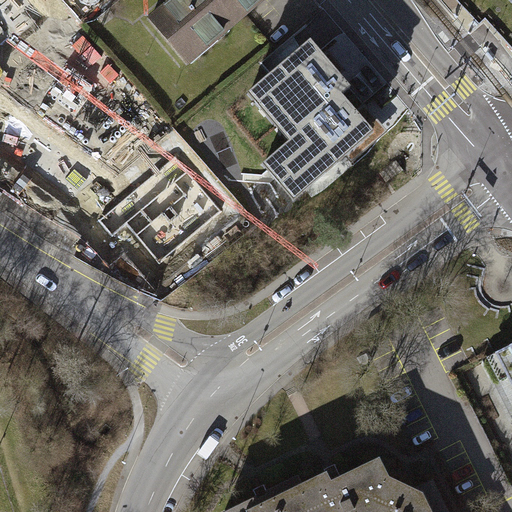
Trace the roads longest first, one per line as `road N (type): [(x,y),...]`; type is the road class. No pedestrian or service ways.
road 1 (tertiary): [(232,372),(279,350),(511,184)]
road 2 (tertiary): [(496,149),(235,349)]
road 3 (secondary): [(368,0),(496,149)]
road 4 (residential): [(114,316),(0,245)]
road 5 (tertiary): [(147,511),(209,398)]
road 6 (residential): [(114,316),(143,356),(209,398)]
road 7 (residential): [(235,349),(114,316)]
